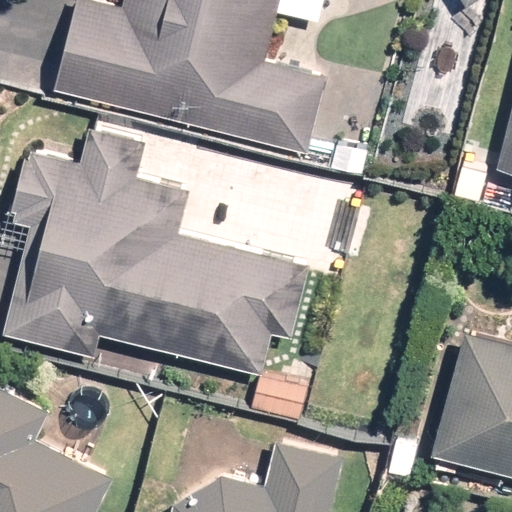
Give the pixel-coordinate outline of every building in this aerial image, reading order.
[(285,0),(86,0),(66,79),(313,143),(332,68),(273,52),(285,0)] [(104,323),(270,365),(281,323),(299,327),(317,256),(185,223),(196,180),(143,166),(151,132),(98,119),(90,153),(40,140),(22,209),(43,214),(15,325),(98,346),(104,323)] [(511,335),(475,325),(442,444),(511,463),(511,335)] [(42,431),(56,403),(0,375),(0,511),(100,511),(121,470),(42,431)] [(336,511),(352,447),(285,431),(274,479),(226,467),(184,492),(179,511),(336,511)]
